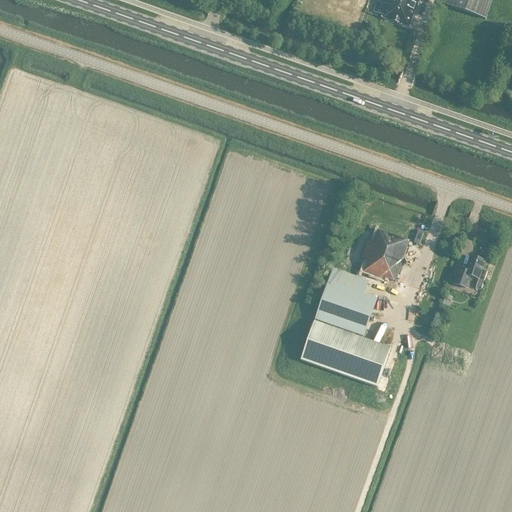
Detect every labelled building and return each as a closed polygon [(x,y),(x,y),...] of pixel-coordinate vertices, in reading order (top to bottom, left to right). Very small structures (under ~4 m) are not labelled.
[(387,0),(382,17),(409,26),(418,0),(387,0)] [(485,18),(491,0),(448,0),(447,5),(485,18)] [(384,279),(385,277),(395,281),(408,240),(378,229),(363,271),(384,279)] [(487,272),(482,270),(485,261),(471,256),(466,272),(459,269),(454,284),(466,288),(470,276),(479,279),(484,281),(487,272)] [(364,294),(368,280),(333,268),(301,360),(377,386),(391,348),(363,338),(377,298),(364,294)] [(438,302),(448,306),(452,296),(441,293),(438,302)]
